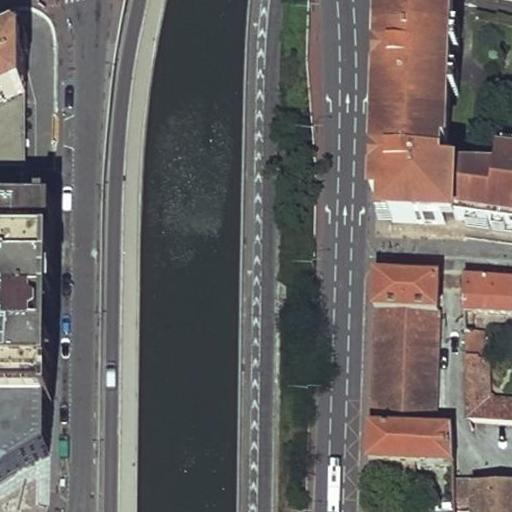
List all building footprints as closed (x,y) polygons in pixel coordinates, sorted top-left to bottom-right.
[(511,130),(496,167),(444,166),(445,146),(450,147),(454,0),(383,0),(383,9),(382,61),(378,157),(377,175),(393,176),(392,201),(384,201),(384,212),(393,222),(446,223),(446,219),(511,226),(511,130)] [(0,166),(29,167),(29,93),(29,64),(29,40),(23,35),(0,46),(0,166)] [(28,209),(28,204),(28,199),(29,167),(0,166),(0,483),(26,468),(52,453),(53,404),(57,404),(57,377),(57,343),(58,295),(58,274),(59,248),(60,209),(56,210),(28,209)] [(377,297),(376,309),(438,312),(440,277),(377,275),(377,297)] [(462,278),(464,312),(511,314),(511,282),(498,281),(462,278)] [(374,364),(372,427),(433,428),(438,312),(376,309),(374,364)] [(465,330),(470,423),(511,420),(511,399),(490,400),(488,359),(484,359),(483,329),(465,330)] [(433,428),(372,427),(370,466),(370,482),(413,483),(413,464),(453,465),(454,430),(433,428)] [(454,479),(455,502),(471,501),(470,484),(470,479),(454,479)] [(511,511),(511,482),(470,484),(471,501),(471,511),(511,511)]
